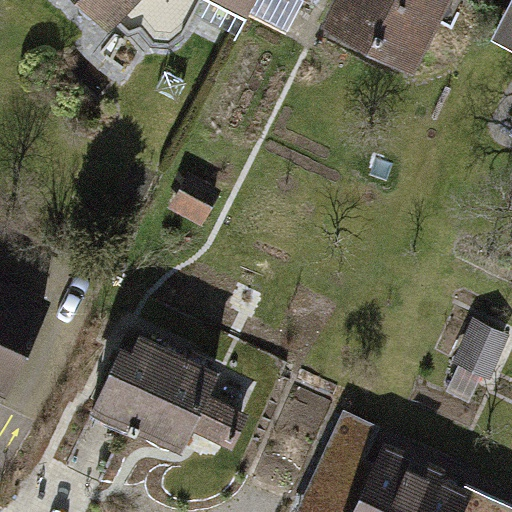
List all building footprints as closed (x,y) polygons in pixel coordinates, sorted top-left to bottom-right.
[(81,0),(114,31),(144,0),(81,0)] [(287,0),(206,0),(194,24),(238,47),(254,17),(293,37),(307,10),(287,0)] [(343,0),(331,26),(425,72),(449,23),(461,29),(475,0),(343,0)] [(511,15),(498,42),(511,49),(511,15)] [(195,176),(175,210),(209,229),(229,196),(195,176)] [(0,393),(11,399),(56,303),(0,276),(0,393)] [(485,389),(494,393),(511,354),(511,333),(480,319),(460,365),(465,367),(453,392),(478,404),(485,389)] [(130,338),(94,412),(143,435),(146,427),(190,448),(229,367),(150,329),(143,345),(130,338)] [(306,511),(472,511),(491,475),(406,433),(398,449),(379,439),(385,429),(355,414),(306,511)]
